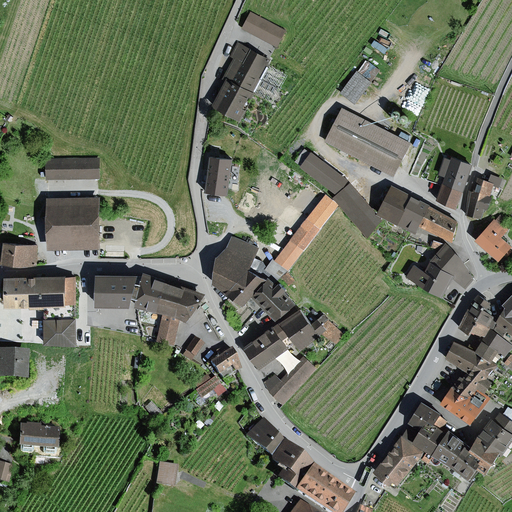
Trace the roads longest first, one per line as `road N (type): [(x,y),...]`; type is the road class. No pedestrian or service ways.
road 1 (residential): [(0,271),(190,274),(273,419),(312,454),(362,481)]
road 2 (track): [(415,57),(378,104),(334,102),(318,118),(317,140),(340,162),(462,218)]
road 3 (residential): [(488,282),(465,301),(362,481)]
road 4 (unclassified): [(488,282),(462,218),(479,141),(511,64)]
road 5 (track): [(47,191),(135,192),(164,205),(168,238),(140,251),(127,269)]
